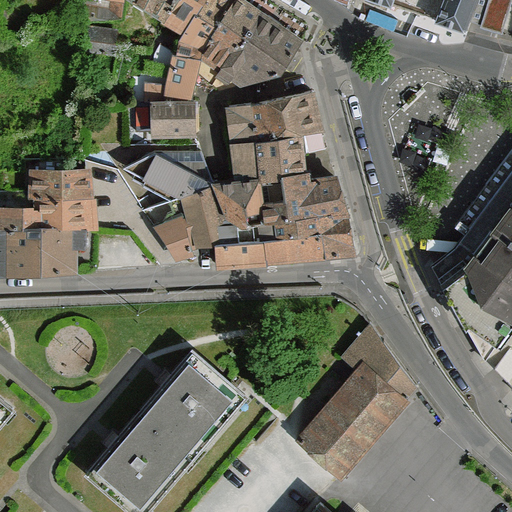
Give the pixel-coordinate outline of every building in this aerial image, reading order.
[(125,0),(83,0),(81,21),(122,19),(125,0)] [(139,0),(166,16),(176,0),(139,0)] [(205,0),(176,0),(166,16),(165,18),(185,29),(180,39),(204,49),(218,26),(197,14),(205,0)] [(205,0),(197,14),(218,26),(236,0),(205,0)] [(260,12),(241,0),(236,0),(218,26),(204,49),(225,65),(260,12)] [(376,0),(392,6),(394,0),(445,0),(438,20),(464,30),(475,0),(376,0)] [(301,41),(260,12),(225,65),(222,69),(232,76),(244,85),(254,73),(262,78),(282,73),(301,41)] [(91,28),(87,51),(115,55),(118,31),(91,28)] [(170,86),(177,53),(161,45),(155,55),(149,84),(170,86)] [(202,58),(177,53),(170,86),(149,84),(149,101),(154,101),(193,100),(202,58)] [(232,76),(222,69),(218,76),(228,83),(232,76)] [(259,141),(300,135),(322,130),(313,90),(252,102),(255,141),(259,141)] [(154,101),(156,131),(195,130),(193,100),(154,101)] [(235,142),(255,141),(252,102),(231,105),(235,142)] [(259,141),(261,178),(304,172),(300,135),(259,141)] [(261,178),(259,141),(255,141),(235,142),(239,177),(240,180),(261,178)] [(215,182),(214,180),(203,150),(155,150),(125,165),(135,172),(132,176),(159,190),(163,188),(169,201),(182,196),(215,182)] [(34,197),(39,198),(90,198),(88,169),(34,171),(34,197)] [(310,180),(308,171),(304,172),(261,178),(268,221),(347,211),(336,177),(310,180)] [(268,221),(261,178),(240,180),(239,177),(214,180),(215,182),(230,218),(244,225),(268,221)] [(215,182),(182,196),(188,217),(196,247),(200,246),(199,241),(217,239),(217,242),(266,239),(321,232),(327,255),(354,253),(347,211),(268,221),(244,225),(230,218),(215,182)] [(39,198),(39,207),(41,228),(86,227),(93,227),(90,198),(39,198)] [(0,227),(41,228),(39,207),(0,206),(0,227)] [(196,247),(188,217),(157,228),(176,254),(193,250),(192,248),(196,247)] [(511,225),(481,265),(500,304),(511,311),(511,225)] [(85,247),(86,227),(41,228),(0,227),(0,274),(78,270),(78,246),(85,247)] [(321,232),(266,239),(268,260),(327,255),(321,232)] [(266,239),(217,242),(218,263),(268,260),(266,239)] [(359,369),(368,360),(408,396),(418,385),(372,323),(344,357),(359,369)] [(141,411),(194,456),(246,394),(193,349),(141,411)] [(368,360),(359,369),(299,439),(340,475),(409,398),(408,396),(368,360)] [(0,423),(14,407),(0,394),(0,423)] [(89,472),(134,511),(146,511),(194,456),(141,411),(89,472)] [(333,511),(322,502),(313,511),(333,511)]
